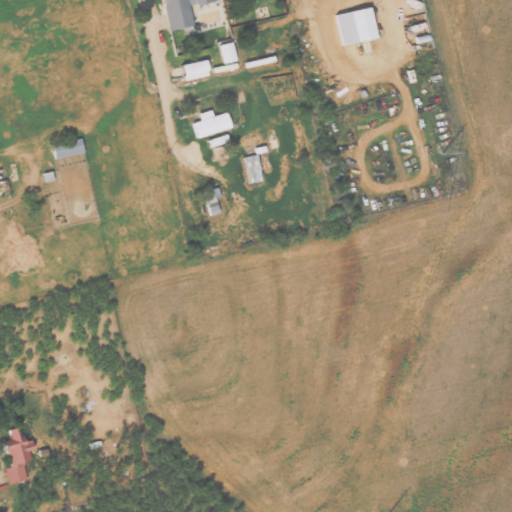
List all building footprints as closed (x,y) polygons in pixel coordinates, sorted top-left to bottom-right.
[(160,0),(166,30),(191,25),(188,5),(213,0),(160,0)] [(334,13),(339,44),(374,39),(369,7),(334,13)] [(216,45),(221,64),(235,60),(230,41),(216,45)] [(182,80),(207,77),(205,60),(180,63),(182,80)] [(196,113),(198,120),(191,122),(195,138),(229,127),(224,112),(211,116),(209,109),(196,113)] [(206,139),(208,147),(228,141),(225,134),(206,139)] [(53,159),(82,152),(79,138),(50,144),(53,159)] [(261,181),(256,154),(241,157),(246,184),(261,181)] [(219,212),(214,199),(219,197),(216,187),(202,192),(210,215),(219,212)] [(24,480),(21,462),(29,460),(27,451),(31,450),(29,439),(20,441),(17,427),(6,429),(8,440),(1,441),(6,466),(2,467),(6,484),(24,480)]
